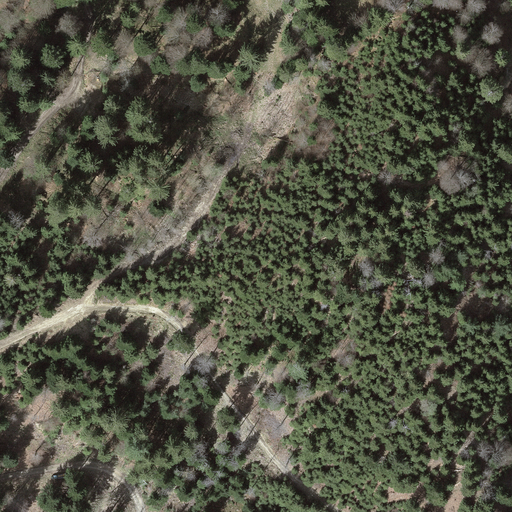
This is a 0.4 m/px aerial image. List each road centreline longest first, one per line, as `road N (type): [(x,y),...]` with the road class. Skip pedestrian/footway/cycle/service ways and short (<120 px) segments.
road 1 (track): [(0,345),(78,310),(162,314),(183,331),(274,460),(341,511)]
road 2 (track): [(85,0),(90,24),(77,78),(0,175)]
road 3 (track): [(142,511),(129,485),(95,464),(0,478)]
